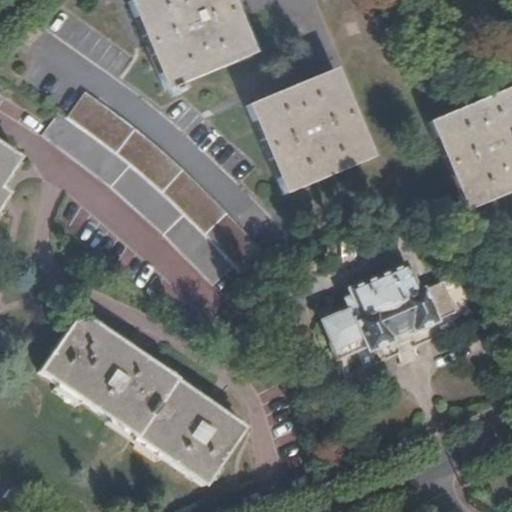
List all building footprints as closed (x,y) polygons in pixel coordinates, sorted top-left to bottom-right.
[(165,93),(253,56),(228,0),(139,0),(127,5),(165,93)] [(371,161),(336,72),(247,109),(283,197),(371,161)] [(511,193),(511,90),(427,126),(465,213),(511,193)] [(232,264),(245,279),(272,268),(243,232),(192,180),(141,138),(82,97),(65,120),(79,129),(140,173),(172,201),(222,252),(232,264)] [(210,283),(232,264),(222,252),(172,201),(140,173),(79,129),(65,120),(59,116),(44,139),(107,183),(153,220),(210,283)] [(0,185),(16,161),(0,150),(0,204),(5,198),(0,194),(0,185)] [(453,311),(443,287),(439,285),(422,292),(421,289),(417,291),(406,265),(346,291),(349,298),(342,301),(346,310),(334,315),(331,306),(315,312),(317,322),(315,323),(333,363),(362,350),(365,355),(391,344),(388,340),(410,330),(412,335),(435,325),(437,322),(449,318),(453,311)] [(199,488),(237,429),(74,319),(35,377),(199,488)]
